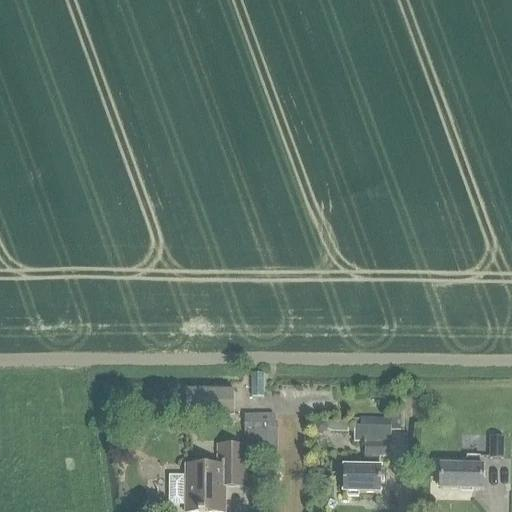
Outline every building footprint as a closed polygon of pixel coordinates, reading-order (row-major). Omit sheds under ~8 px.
[(251,375),(251,399),(263,399),(263,375),(251,375)] [(232,417),(232,391),(185,391),(185,417),(232,417)] [(275,418),(244,418),(244,437),(247,437),(275,437),(275,432),(275,418)] [(391,428),(354,427),(353,445),(363,445),(388,445),(390,445),(391,428)] [(130,431),(124,435),(125,442),(131,445),(137,441),(136,434),(130,431)] [(504,438),(490,438),(489,460),(504,460),(504,438)] [(377,457),(388,457),(388,445),(363,445),(364,471),(341,471),(341,495),(379,494),(379,471),(377,471),(377,457)] [(246,490),(246,447),(219,446),(218,466),(186,466),(186,478),(170,478),(170,508),(186,508),(185,511),(225,511),(226,490),(246,490)] [(484,493),(485,469),(479,469),(479,459),(466,459),(465,468),(440,467),(439,491),(484,493)]
